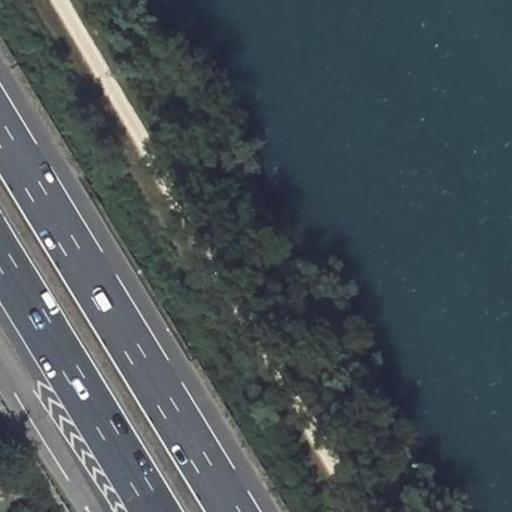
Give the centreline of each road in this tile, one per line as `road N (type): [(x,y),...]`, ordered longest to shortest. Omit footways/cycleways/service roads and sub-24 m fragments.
road 1 (trunk): [(231,511),(0,131)]
road 2 (trunk): [(0,259),(153,511)]
